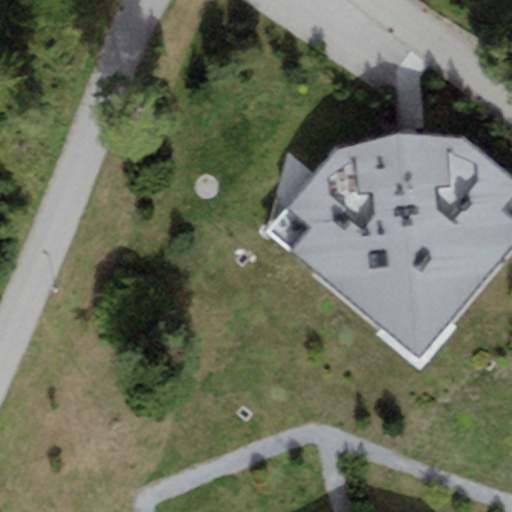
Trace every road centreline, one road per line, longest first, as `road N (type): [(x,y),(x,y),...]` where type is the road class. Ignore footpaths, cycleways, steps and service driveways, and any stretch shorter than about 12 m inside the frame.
road 1 (residential): [(0,347),(149,0)]
road 2 (residential): [(511,104),(378,0)]
